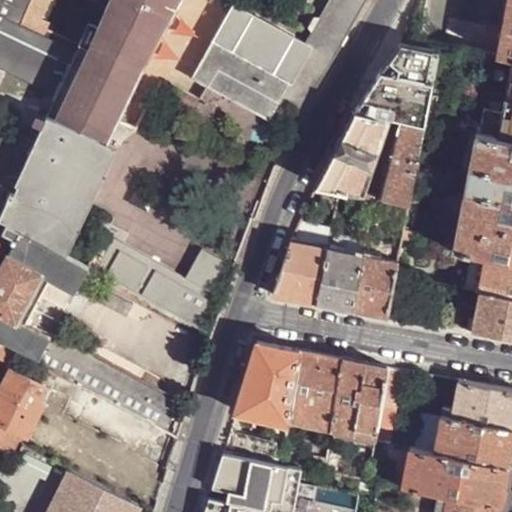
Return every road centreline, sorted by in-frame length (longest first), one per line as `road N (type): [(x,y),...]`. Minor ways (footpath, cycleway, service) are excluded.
road 1 (unclassified): [(242,312),(273,225),(389,0)]
road 2 (residential): [(242,312),(511,364)]
road 3 (unclassified): [(179,511),(242,312)]
